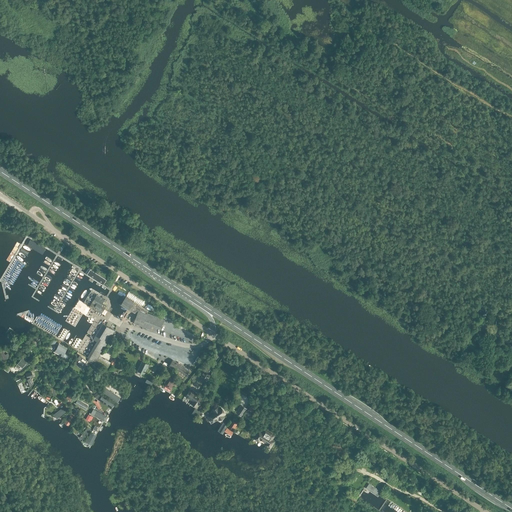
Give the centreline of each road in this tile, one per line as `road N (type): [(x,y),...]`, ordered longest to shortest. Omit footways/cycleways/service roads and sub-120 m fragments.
road 1 (primary): [(511,508),(203,305)]
road 2 (unclassified): [(483,511),(211,333)]
road 3 (primary): [(203,305),(0,170)]
road 4 (unclassified): [(52,229),(211,333)]
